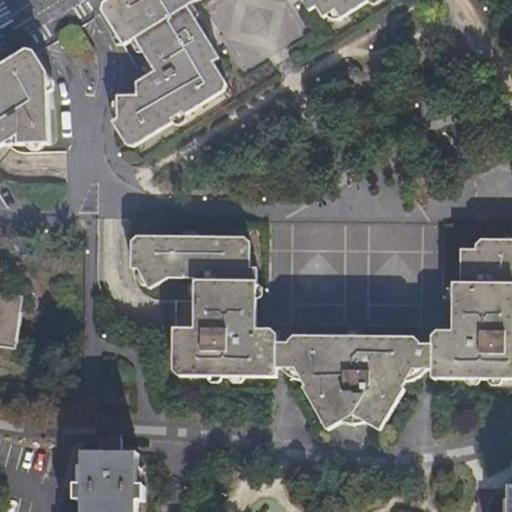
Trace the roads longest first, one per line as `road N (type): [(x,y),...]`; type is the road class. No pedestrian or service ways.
road 1 (residential): [(174,314),(132,298),(115,261),(105,127),(113,55),(81,0)]
road 2 (residential): [(37,0),(40,30),(75,81),(80,106),(77,223),(0,212)]
